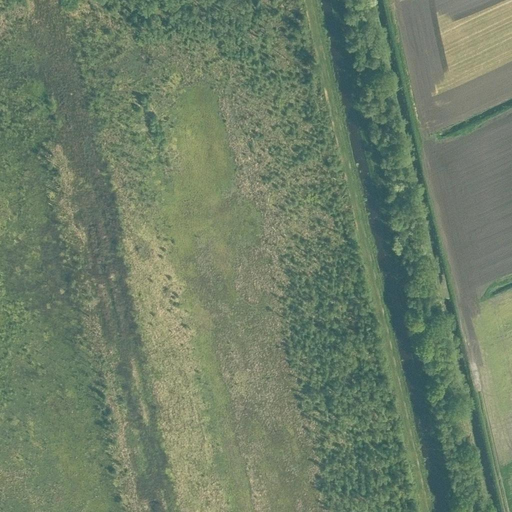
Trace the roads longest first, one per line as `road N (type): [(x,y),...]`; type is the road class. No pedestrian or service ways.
road 1 (track): [(455,511),(337,0)]
road 2 (track): [(427,511),(309,0)]
